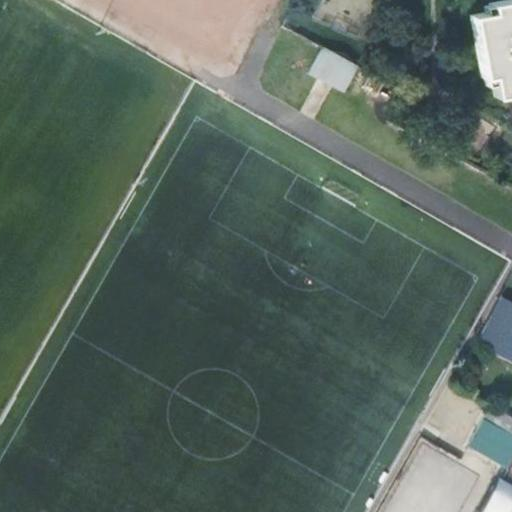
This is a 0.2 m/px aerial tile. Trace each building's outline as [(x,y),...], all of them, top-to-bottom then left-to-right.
[(511,2),(495,6),(497,14),(475,18),(487,77),(497,75),(501,96),(511,93),(511,2)] [(346,93),(360,67),(324,48),(310,74),(346,93)] [(474,344),(488,352),(511,364),(511,305),(499,299),(474,344)] [(511,418),(488,406),(466,445),(509,469),(511,462),(511,418)] [(511,511),(511,486),(494,477),(476,511),(511,511)]
